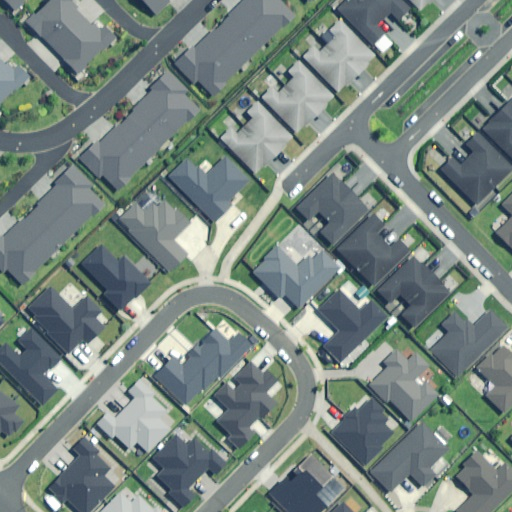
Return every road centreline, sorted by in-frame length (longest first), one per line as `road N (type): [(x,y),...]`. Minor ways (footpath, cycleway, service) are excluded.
road 1 (residential): [(0,491),(171,313),(189,298),(223,294),(300,363),(305,395),(289,430),(210,511)]
road 2 (residential): [(350,126),(479,0)]
road 3 (residential): [(387,162),(511,287)]
road 4 (residential): [(511,42),(387,162)]
